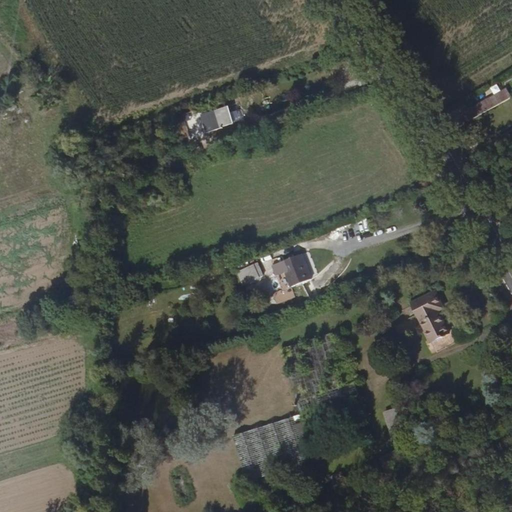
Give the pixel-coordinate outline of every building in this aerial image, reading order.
[(20,96),(31,90),(26,82),(16,89),(19,95),(20,96)] [(463,113),(467,122),(510,98),(506,89),(463,113)] [(37,97),(31,90),(20,96),(19,95),(0,108),(0,115),(4,120),(37,97)] [(215,111),(217,115),(219,121),(221,127),(234,123),(229,106),(215,111)] [(219,121),(217,115),(209,118),(210,124),(219,121)] [(311,279),(301,255),(281,262),(292,287),(311,279)] [(264,276),(259,263),(237,273),(243,286),(264,276)] [(121,295),(120,288),(100,292),(101,299),(121,295)] [(351,296),(349,290),(338,294),(340,300),(351,296)] [(444,308),(435,292),(412,303),(431,342),(449,333),(439,311),(444,308)] [(156,308),(153,299),(145,302),(148,310),(156,308)] [(266,319),(263,311),(253,314),(256,323),(266,319)] [(335,389),(354,382),(339,331),(319,337),(335,389)] [(316,395),(335,389),(319,337),(300,343),(316,395)] [(307,412),(321,408),(316,395),(300,343),(281,349),(302,414),(307,412)] [(340,403),(359,397),(354,382),(335,389),(316,395),(321,408),(321,409),(340,403)] [(373,442),(359,397),(340,403),(354,448),(373,442)] [(354,448),(340,403),(321,409),(335,454),(354,448)] [(335,454),(321,409),(321,408),(307,412),(321,458),(335,454)] [(385,469),(411,455),(397,408),(383,412),(395,450),(379,459),(385,469)] [(308,462),(321,458),(307,412),(302,414),(294,416),(308,462)] [(293,467),(308,462),(294,416),(279,421),(293,467)] [(277,472),(293,467),(279,421),(264,426),(277,472)] [(248,431),(262,477),(277,472),(264,426),(248,431)] [(247,482),(262,477),(248,431),(233,436),(247,482)] [(426,506),(441,498),(436,488),(422,496),(426,506)]
